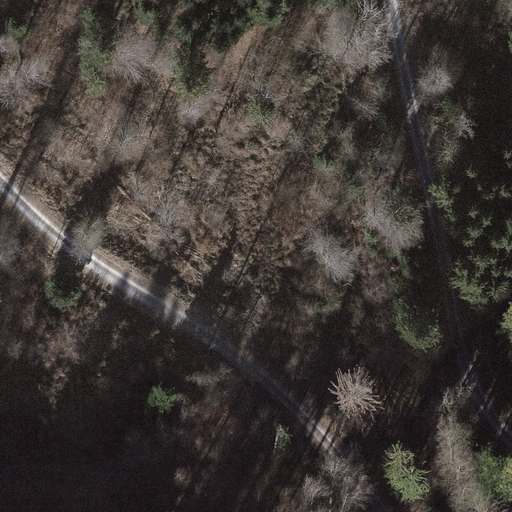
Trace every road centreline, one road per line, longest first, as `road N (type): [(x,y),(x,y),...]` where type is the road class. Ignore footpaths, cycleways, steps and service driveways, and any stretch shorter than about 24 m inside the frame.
road 1 (track): [(388,511),(344,454),(230,347),(81,258),(0,184)]
road 2 (track): [(390,0),(478,400),(511,445)]
